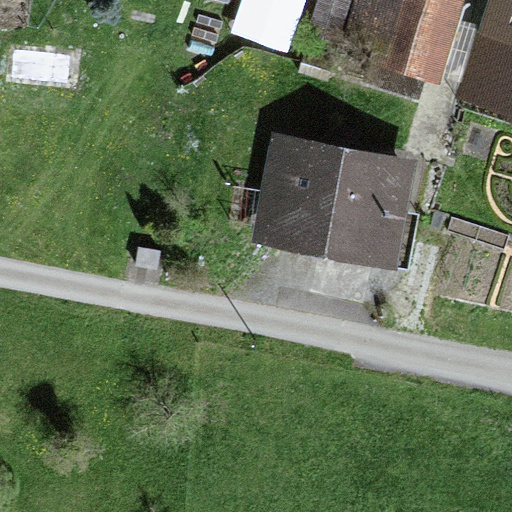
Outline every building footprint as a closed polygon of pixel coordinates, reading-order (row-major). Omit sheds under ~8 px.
[(329,39),(344,0),(322,0),(310,32),(329,39)] [(397,0),(394,11),(364,0),(363,0),(348,43),(378,55),(374,68),(424,84),(451,3),(443,0),(397,0)] [(511,0),(503,0),(468,102),(511,117),(511,0)] [(398,180),(281,155),(262,248),(379,272),(398,180)] [(160,250),(139,246),(136,263),(157,266),(160,250)]
